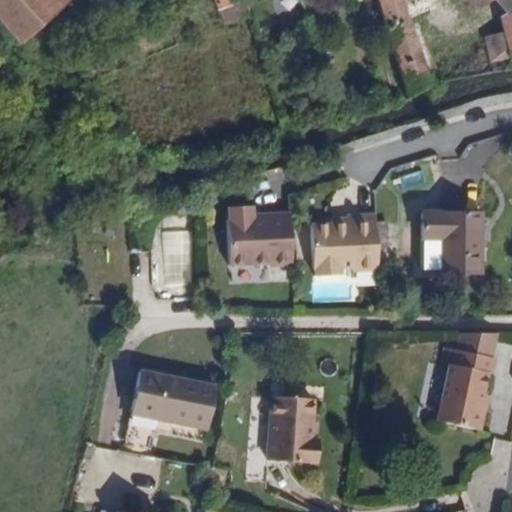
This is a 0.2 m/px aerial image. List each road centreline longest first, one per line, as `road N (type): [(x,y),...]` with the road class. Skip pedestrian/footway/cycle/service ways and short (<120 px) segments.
road 1 (residential): [(511,317),(152,324),(120,348),(100,446)]
road 2 (residential): [(511,119),(285,182)]
